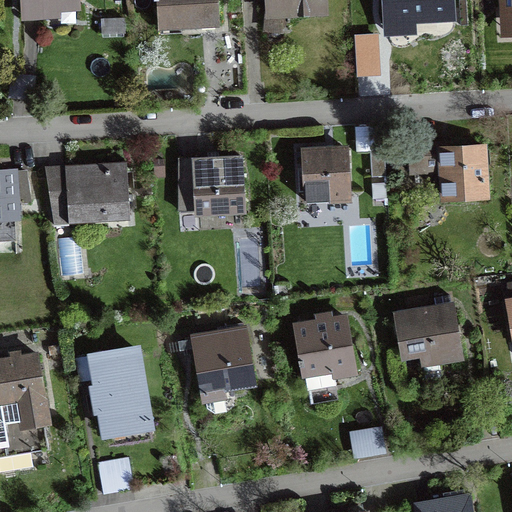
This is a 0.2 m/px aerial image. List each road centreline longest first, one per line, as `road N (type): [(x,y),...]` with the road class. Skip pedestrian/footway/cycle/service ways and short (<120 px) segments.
road 1 (residential): [(0,131),(511,102)]
road 2 (residential): [(146,511),(511,449)]
